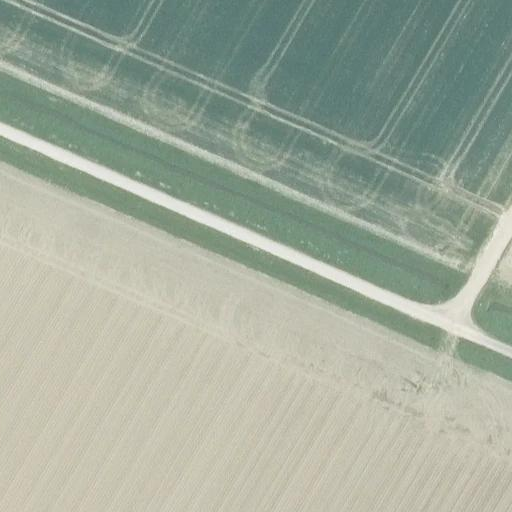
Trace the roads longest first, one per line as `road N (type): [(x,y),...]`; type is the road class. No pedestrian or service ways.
road 1 (unclassified): [(511,355),(0,133)]
road 2 (track): [(450,329),(511,222)]
